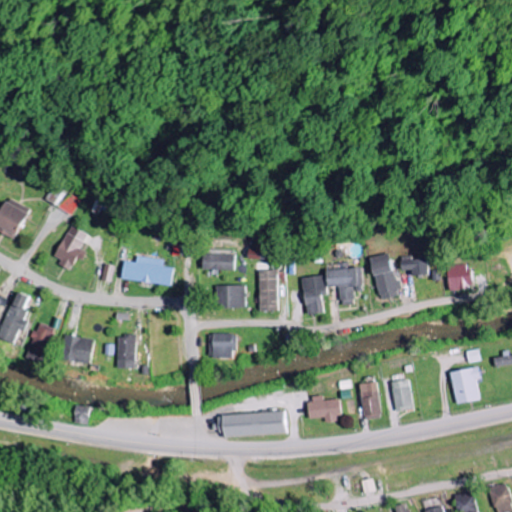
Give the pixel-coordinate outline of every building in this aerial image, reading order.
[(44,199),(71,215),(80,200),(53,184),(44,199)] [(0,211),(0,231),(16,238),(28,208),(6,198),(0,211)] [(52,259),(71,269),(77,257),(80,259),(91,238),(71,226),(52,259)] [(268,260),(269,247),(249,247),(249,259),(268,260)] [(372,257),(381,300),(400,296),(391,253),(372,257)] [(203,270),(234,270),(234,254),(203,254),(203,270)] [(164,260),(137,256),(136,263),(124,261),(122,280),(172,286),(174,268),(163,267),(164,260)] [(430,275),(429,259),(413,260),(413,256),(403,256),(403,271),(413,271),(414,275),(430,275)] [(102,281),(112,282),(114,266),(104,264),(102,281)] [(472,264),(450,265),(450,291),(473,290),(472,264)] [(356,305),(355,287),(364,287),(364,269),(328,269),(328,287),(341,287),(341,305),(356,305)] [(261,312),(280,311),(279,270),(260,271),(261,312)] [(325,314),(324,296),(329,296),(328,276),(305,277),(307,315),(325,314)] [(247,308),(246,285),(218,286),(219,309),(247,308)] [(33,298),(17,292),(0,338),(15,344),(21,329),(22,330),(33,298)] [(57,329),(40,323),(27,358),(43,364),(57,329)] [(91,365),(96,340),(67,334),(62,359),(91,365)] [(235,359),(236,334),(214,334),(214,358),(235,359)] [(118,369),(137,369),(137,336),(119,336),(118,369)] [(511,365),(511,356),(495,359),(496,368),(511,365)] [(480,379),(479,369),(452,372),(456,404),(479,401),(477,380),(480,379)] [(413,408),(409,380),(391,383),(396,411),(413,408)] [(365,420),(382,417),(376,382),(359,385),(365,420)] [(339,400),(323,401),(323,398),(307,400),(310,419),(325,418),(325,421),(341,419),(339,400)] [(287,433),(285,411),(220,417),(222,439),(287,433)] [(503,484),(485,487),(489,511),(507,511),(508,511),(503,484)] [(451,495),(452,511),(471,511),(470,493),(451,495)]
